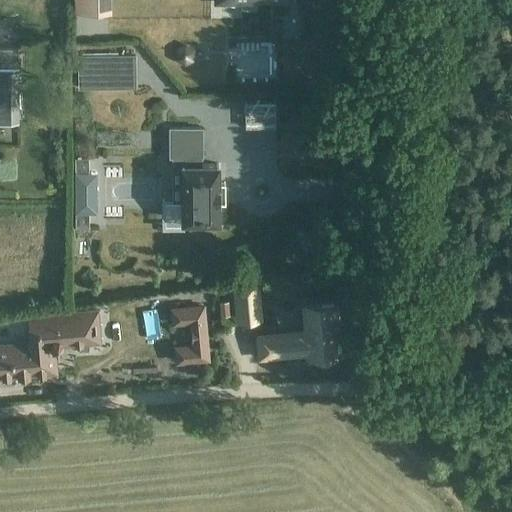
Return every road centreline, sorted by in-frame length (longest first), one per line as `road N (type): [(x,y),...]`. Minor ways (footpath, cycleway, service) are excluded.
road 1 (unclassified): [(358,0),(360,390)]
road 2 (unclassified): [(360,390),(0,413)]
road 3 (unclassified): [(511,394),(360,390)]
